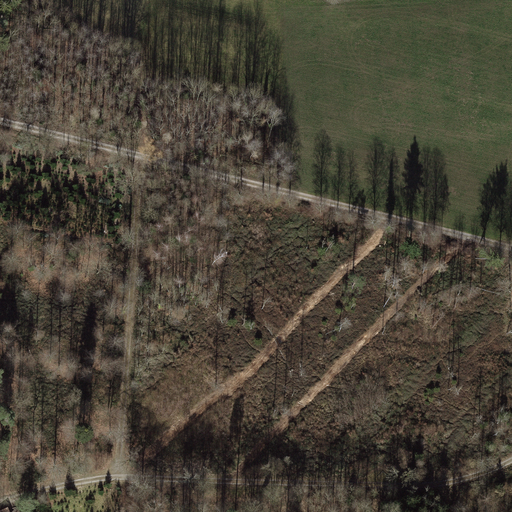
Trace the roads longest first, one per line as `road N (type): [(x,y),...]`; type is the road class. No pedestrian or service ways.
road 1 (track): [(0,120),(511,249)]
road 2 (track): [(511,465),(455,482),(118,472),(0,503)]
road 3 (track): [(118,472),(146,157)]
